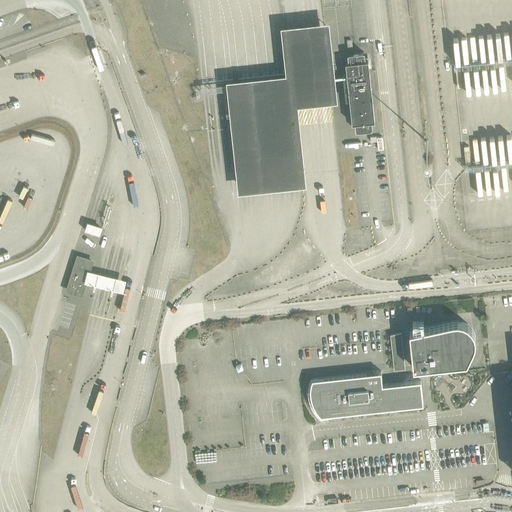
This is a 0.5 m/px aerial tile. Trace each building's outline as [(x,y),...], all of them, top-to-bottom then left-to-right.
[(337,101),(329,22),(281,27),(286,74),(222,82),(233,196),(302,188),(293,107),(337,101)] [(348,54),(349,62),(346,62),(347,73),(343,74),(346,100),(350,100),(352,123),(356,123),(357,131),(372,129),(372,121),(375,121),(368,60),(365,60),(364,53),(348,54)] [(88,223),(86,229),(101,234),(103,228),(88,223)] [(76,254),(65,291),(82,296),(94,260),(76,254)] [(124,290),(127,278),(88,269),(85,281),(124,290)] [(467,362),(474,346),(475,338),(475,335),(474,332),(472,329),(470,327),(467,325),(462,323),(460,322),(451,323),(425,327),(416,329),(410,331),(413,367),(467,362)] [(401,332),(390,335),(394,369),(405,368),(401,332)] [(423,404),(421,381),(383,384),(382,372),(336,377),(335,375),(311,377),(310,382),(309,387),(308,391),(309,396),(310,401),(312,406),(314,410),(317,414),(320,418),(337,415),(337,413),(423,404)]
